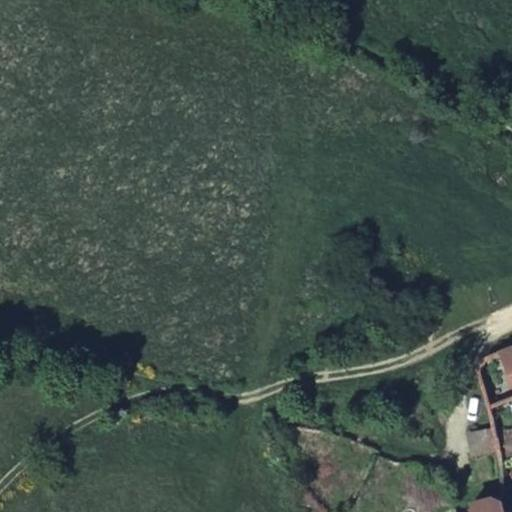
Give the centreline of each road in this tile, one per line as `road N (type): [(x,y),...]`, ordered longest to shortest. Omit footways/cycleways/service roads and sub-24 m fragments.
road 1 (track): [(511,312),(362,373),(318,375),(240,399),(149,393),(91,416),(0,488)]
road 2 (track): [(511,138),(312,17),(270,0)]
road 3 (track): [(180,393),(139,376),(61,365),(0,369)]
